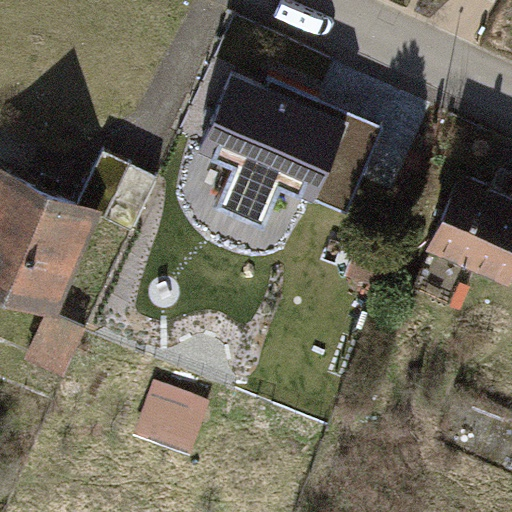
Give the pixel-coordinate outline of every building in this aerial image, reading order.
[(382,133),(242,71),(208,148),(245,164),(228,205),(266,221),(283,181),(349,209),(382,133)] [(165,183),(108,156),(86,201),(142,228),(165,183)] [(99,211),(0,167),(0,284),(56,309),(99,211)] [(511,272),(511,193),(459,171),(429,242),(510,277),(511,272)] [(86,331),(43,314),(24,359),(67,377),(86,331)] [(210,427),(156,406),(144,438),(197,460),(210,427)]
